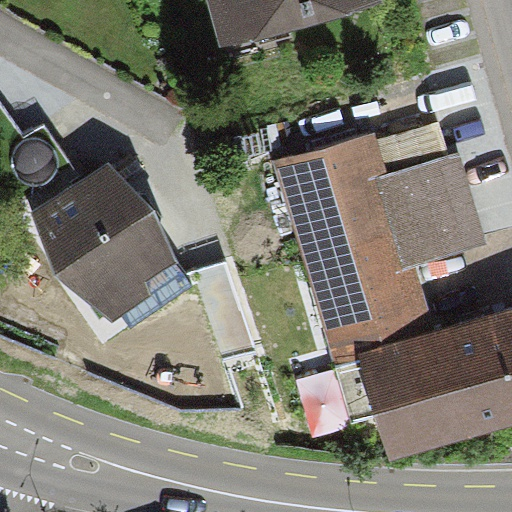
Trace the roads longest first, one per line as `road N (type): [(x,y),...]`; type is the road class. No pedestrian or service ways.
road 1 (tertiary): [(353,511),(252,499),(3,432)]
road 2 (residential): [(175,132),(0,30)]
